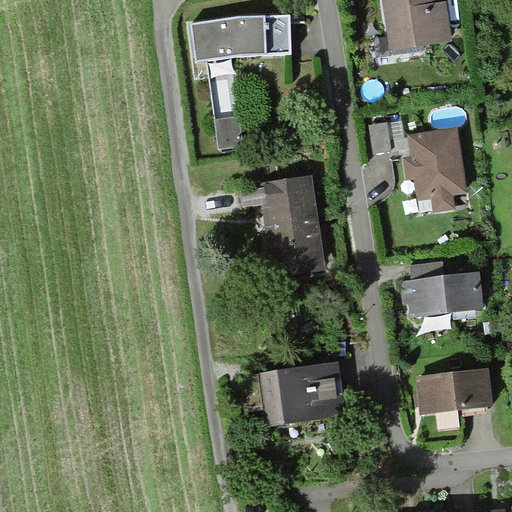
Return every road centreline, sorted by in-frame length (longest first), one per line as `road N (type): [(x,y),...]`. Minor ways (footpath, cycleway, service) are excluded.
road 1 (residential): [(511,462),(426,467),(399,448),(324,0)]
road 2 (track): [(229,511),(160,0)]
